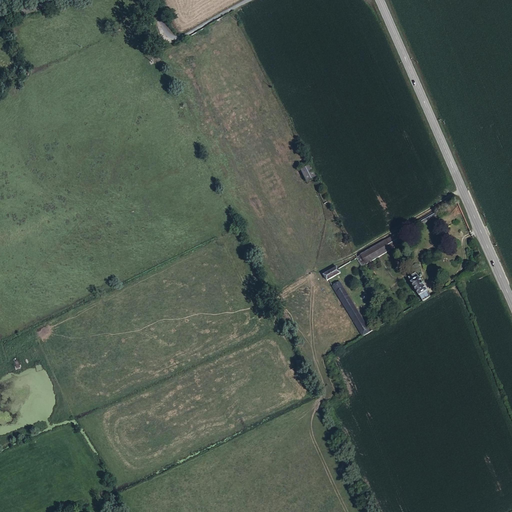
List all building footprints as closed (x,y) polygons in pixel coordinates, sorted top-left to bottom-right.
[(298,168),(305,181),(315,176),(308,163),(298,168)] [(431,214),(427,207),(410,217),(414,223),(431,214)] [(389,230),(348,254),(353,264),(394,240),(389,230)] [(353,264),(348,254),(342,258),(348,267),(353,264)] [(323,266),(310,274),(315,281),(327,273),(323,266)] [(400,277),(414,300),(423,294),(418,285),(419,284),(413,274),(412,275),(409,271),(400,277)] [(329,285),(321,289),(351,337),(358,333),(329,285)]
